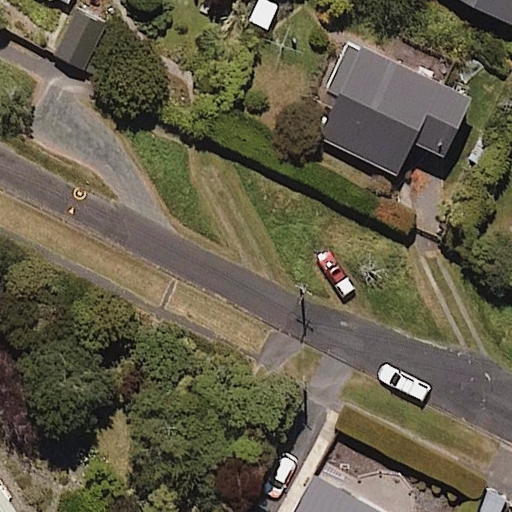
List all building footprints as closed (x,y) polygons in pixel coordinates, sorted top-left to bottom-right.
[(286,1),(283,0),(245,0),(227,38),(261,54),(286,1)] [(511,0),(474,0),(511,17),(511,0)] [(392,53),(345,35),(308,132),(390,164),(403,130),(439,144),(462,82),(437,72),(443,56),(398,38),(392,53)] [(387,511),(307,468),(282,511),(387,511)] [(0,511),(8,511),(0,497),(0,511)]
